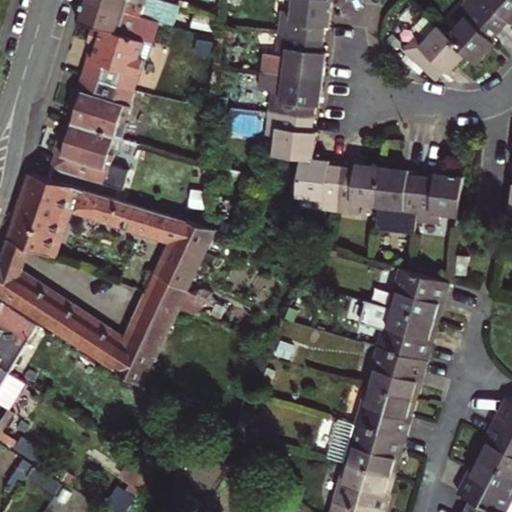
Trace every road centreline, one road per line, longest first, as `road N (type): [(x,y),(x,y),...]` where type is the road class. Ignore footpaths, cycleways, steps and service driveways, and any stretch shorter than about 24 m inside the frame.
road 1 (residential): [(44,0),(0,152)]
road 2 (residential): [(495,99),(465,104),(362,88)]
